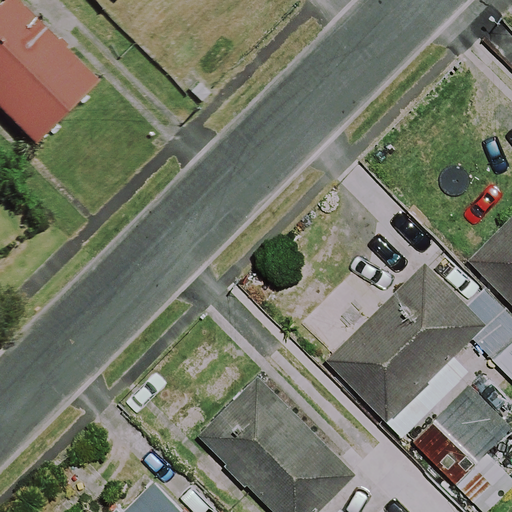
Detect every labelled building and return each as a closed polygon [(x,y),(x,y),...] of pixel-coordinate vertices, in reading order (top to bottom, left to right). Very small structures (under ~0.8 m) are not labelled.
[(96,85),(9,0),(4,0),(0,4),(0,118),(33,150),(96,85)] [(511,307),(511,218),(468,265),(511,307)] [(483,326),(424,267),(364,328),(355,320),(318,358),(386,425),(483,326)] [(511,340),(491,362),(511,383),(511,340)] [(317,511),(354,475),(258,380),(198,440),(270,511),(317,511)] [(409,442),(468,506),(493,483),(473,461),(503,434),(464,392),(409,442)] [(186,511),(154,479),(120,511),(186,511)] [(433,511),(411,490),(388,511),(433,511)]
